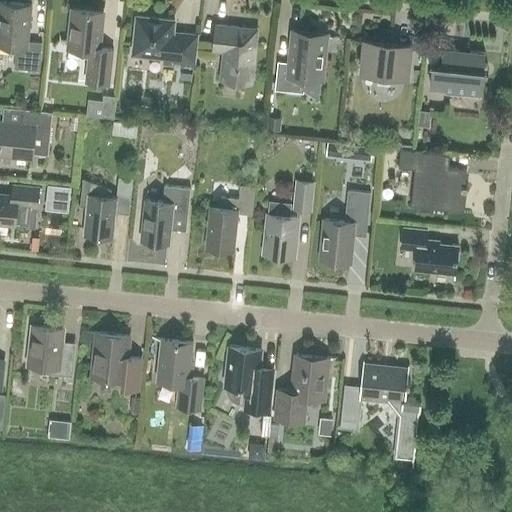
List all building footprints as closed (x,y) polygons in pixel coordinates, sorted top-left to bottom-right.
[(17,52),(15,68),(40,70),(43,42),(29,41),(32,5),(0,2),(0,5),(0,44),(11,46),(17,52)] [(89,50),(87,70),(86,84),(110,87),(114,49),(100,47),(103,12),(73,9),(69,48),(89,50)] [(194,68),(198,35),(174,32),(175,20),(137,16),(133,54),(165,57),(164,65),(194,68)] [(257,41),(255,41),(256,32),(250,29),(239,28),(239,26),(216,24),(213,50),(224,51),(221,80),(252,83),(257,41)] [(323,77),(327,36),(293,33),(290,63),(278,61),(275,90),(304,92),(305,75),(323,77)] [(409,78),(412,45),(364,40),(360,73),(378,75),(378,81),(390,82),(391,77),(409,78)] [(481,92),(485,53),(444,48),(442,65),(433,64),(430,87),(481,92)] [(104,95),(104,102),(95,102),(94,114),(112,116),(114,96),(104,95)] [(49,155),(53,112),(23,109),(22,123),(0,120),(0,155),(33,159),(33,154),(49,155)] [(420,111),(419,125),(429,126),(431,112),(420,111)] [(200,112),(192,120),(199,127),(207,119),(200,112)] [(269,129),(281,129),(282,119),(270,119),(269,129)] [(373,147),(329,142),(327,155),(371,159),(373,147)] [(463,209),(467,169),(449,167),(449,169),(437,168),(439,153),(401,149),(399,167),(415,169),(411,205),(434,208),(434,206),(463,209)] [(120,175),(118,193),(131,194),(133,176),(120,175)] [(112,189),(83,178),(83,179),(85,180),(82,204),(80,203),(79,205),(87,207),(85,234),(113,237),(117,200),(117,197),(110,196),(110,190),(112,190),(112,189)] [(311,210),(314,182),(298,180),(295,208),(311,210)] [(0,223),(16,225),(16,222),(20,222),(20,224),(29,225),(30,223),(35,224),(37,208),(40,187),(14,184),(12,196),(0,194),(0,223)] [(69,201),(70,186),(57,185),(56,200),(69,201)] [(188,216),(191,188),(165,185),(163,201),(146,199),(142,240),(169,243),(172,215),(188,216)] [(252,214),(255,186),(241,185),(240,198),(221,196),(220,207),(211,206),(206,247),(234,250),(238,213),(252,214)] [(348,190),(345,221),(325,219),(321,259),(350,262),(353,235),(366,236),(371,192),(348,190)] [(294,257),(298,217),(290,216),(291,204),(290,204),(289,207),(271,205),(272,202),(271,202),(265,254),(294,257)] [(456,274),(459,245),(427,242),(428,230),(404,227),(402,248),(418,250),(416,269),(456,274)] [(73,376),(76,349),(65,348),(62,344),(64,328),(33,325),(29,365),(41,366),(40,370),(43,373),(73,376)] [(127,356),(130,335),(97,332),(93,376),(124,380),(124,387),(138,389),(141,358),(127,356)] [(201,409),(204,378),(190,376),(193,342),(162,339),(157,381),(179,383),(177,406),(201,409)] [(262,349),(255,349),(230,346),(226,385),(227,385),(227,389),(227,393),(228,396),(231,400),(234,402),(238,403),(246,404),(245,408),(269,410),(274,368),(260,366),(262,349)] [(324,398),(329,357),(297,353),(293,390),(278,388),(275,418),(305,422),(308,396),(324,398)] [(408,380),(410,365),(364,360),(361,386),(345,384),(341,420),(358,422),(361,397),(369,398),(369,397),(390,400),(401,414),(400,426),(396,456),(413,458),(412,469),(413,470),(417,432),(418,423),(419,423),(422,402),(406,401),(407,385),(410,386),(411,381),(408,380)] [(133,396),(131,412),(139,413),(140,397),(133,396)] [(272,415),(264,414),(262,435),(270,435),(271,424),(272,415)] [(322,434),(330,435),(332,419),(323,418),(322,434)] [(51,419),(49,435),(69,437),(71,422),(51,419)] [(271,424),(270,435),(278,436),(279,425),(271,424)]
